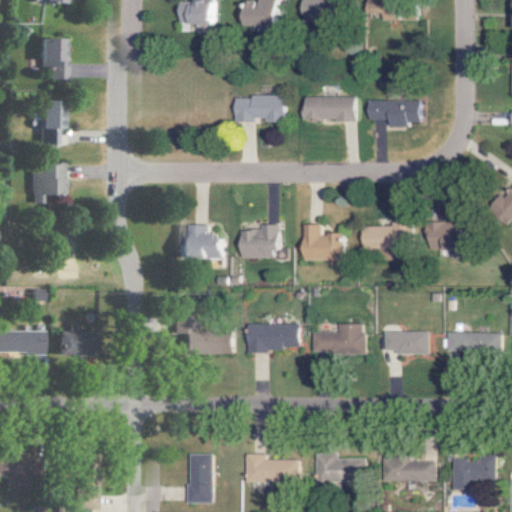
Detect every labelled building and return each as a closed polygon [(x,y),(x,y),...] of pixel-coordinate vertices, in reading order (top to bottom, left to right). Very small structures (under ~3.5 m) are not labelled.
[(176,0),(176,23),(210,23),(210,0),(176,0)] [(276,24),(274,0),(239,0),(241,25),(276,24)] [(298,0),(299,20),(334,19),(333,0),(298,0)] [(415,20),(415,1),(379,0),(379,20),(415,20)] [(44,38),(45,67),(55,67),(55,78),(72,78),(71,37),(44,38)] [(281,121),(281,96),(231,96),(231,120),(261,120),(261,121),(281,121)] [(352,119),(352,96),(298,97),(299,120),(352,119)] [(64,127),(70,128),(71,99),(46,98),(45,144),(63,144),(64,127)] [(365,119),(385,119),(385,124),(417,124),(416,99),(364,99),(365,119)] [(36,202),(46,202),(46,194),(70,194),(70,163),(36,163),(36,202)] [(511,180),(494,200),(511,216),(511,180)] [(422,219),(421,238),(441,239),(441,247),(459,248),(461,225),(453,225),(453,221),(422,219)] [(275,250),(274,223),(256,224),(256,228),(235,229),(236,258),(268,257),(268,250),(275,250)] [(358,248),(407,247),(406,223),(357,224),(358,248)] [(323,259),(323,265),(338,265),(337,233),(316,233),(316,224),(298,224),(299,259),(323,259)] [(202,225),(183,225),(183,257),(217,257),(218,235),(202,235),(202,225)] [(226,353),(226,331),(206,331),(206,322),(200,322),(200,314),(181,313),(180,333),(193,333),(192,353),(226,353)] [(241,349),(293,350),(294,324),(242,323),(241,349)] [(358,352),(357,323),(332,323),(333,333),(306,333),(306,352),(358,352)] [(63,328),(63,354),(99,354),(99,329),(63,328)] [(0,351),(49,353),(50,331),(0,329),(0,351)] [(423,353),(423,332),(379,331),(379,352),(423,353)] [(495,333),(441,331),(440,354),(494,355),(495,333)] [(292,459),(259,459),(259,454),(239,453),(239,482),(291,483),(292,459)] [(308,454),(308,483),(358,482),(358,458),(330,458),(329,453),(308,454)] [(0,475),(12,476),(12,486),(36,486),(36,454),(0,454),(0,475)] [(181,502),(204,503),(205,454),(181,454),(181,502)] [(444,459),(445,489),(466,489),(466,480),(488,480),(487,454),(470,455),(470,459),(444,459)] [(104,508),(105,455),(85,455),(85,508),(104,508)] [(428,480),(427,461),(403,461),(403,457),(375,457),(376,481),(428,480)]
